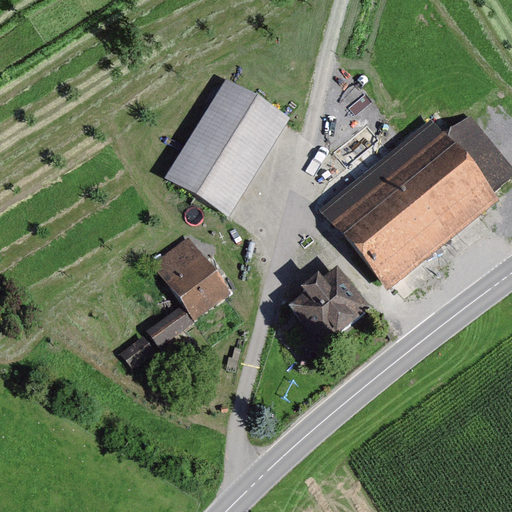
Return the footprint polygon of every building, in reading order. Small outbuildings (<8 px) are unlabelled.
[(227,85),(165,186),(230,225),(291,124),(227,85)] [(319,216),(387,300),(500,208),(493,199),(511,182),(511,169),(471,119),(445,140),(432,125),(319,216)] [(188,241),(151,268),(182,310),(147,337),(160,354),(232,299),(188,241)] [(304,302),(289,314),(323,355),(371,316),(338,275),(322,287),(319,284),(301,298),(304,302)] [(122,357),(133,373),(156,356),(144,340),(122,357)]
